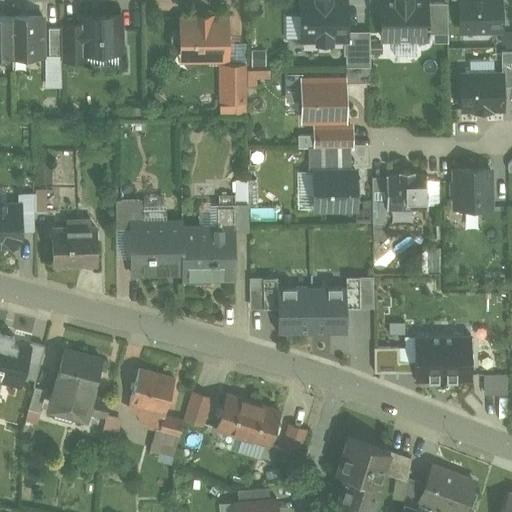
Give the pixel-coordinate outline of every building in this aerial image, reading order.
[(316,0),(317,0),(301,1),(302,39),(317,39),(317,43),(331,43),(331,39),(344,38),(346,38),(346,31),(345,0),(316,0)] [(426,0),(382,0),(381,0),(382,38),(427,38),(427,32),(426,4),(426,0)] [(500,0),(459,0),(460,31),(501,30),(500,0)] [(448,31),(447,4),(426,4),(427,32),(448,31)] [(120,15),(80,16),(81,24),(81,52),(82,52),(120,51),(120,15)] [(43,16),(13,17),(13,57),(43,57),(43,16)] [(212,16),(196,16),(196,19),(181,20),(181,32),(175,32),(171,36),(171,46),(175,50),(181,50),(181,60),(227,59),(227,19),(212,19),(212,16)] [(13,17),(0,17),(0,57),(13,57),(13,17)] [(81,24),(61,24),(61,29),(61,57),(61,60),(83,60),(82,52),(81,52),(81,24)] [(61,29),(49,29),(49,57),(61,57),(61,29)] [(369,31),(346,31),(346,38),(344,38),(344,54),(370,54),(369,31)] [(267,51),(253,51),(252,68),(267,68),(267,51)] [(511,86),(511,51),(503,52),(503,73),(503,87),(511,86)] [(370,54),(344,54),(344,55),(346,55),(346,67),(370,67),(370,54)] [(246,65),(221,65),(221,101),(237,101),(237,114),(247,114),(246,65)] [(503,73),(461,73),(462,110),(476,109),(476,111),(489,111),(489,109),(503,109),(503,87),(503,73)] [(344,80),(302,80),(303,120),(345,119),(344,80)] [(351,127),(315,127),(316,148),(351,147),(352,147),(351,127)] [(316,148),(311,148),(311,172),(314,172),(351,171),(351,147),(316,148)] [(490,169),(454,170),(454,181),(451,184),(452,194),(455,197),(455,208),(491,207),(490,169)] [(351,171),(314,172),(314,210),(356,209),(356,171),(351,171)] [(415,171),(398,171),(398,175),(387,175),(386,175),(386,179),(386,210),(388,210),(388,209),(426,209),(428,209),(427,174),(426,174),(415,175),(415,171)] [(372,179),(373,223),(386,223),(386,210),(386,179),(372,179)] [(252,206),(259,205),(258,180),(250,180),(252,206)] [(47,190),(35,191),(36,213),(47,212),(47,190)] [(34,230),(34,194),(19,194),(19,203),(21,203),(21,230),(34,230)] [(146,224),(146,199),(116,200),(116,228),(130,228),(130,224),(146,224)] [(0,203),(0,246),(11,246),(12,247),(21,237),(21,230),(21,203),(19,203),(0,203)] [(248,204),(217,204),(217,228),(234,228),(234,232),(249,232),(248,204)] [(66,220),(66,227),(51,227),(52,264),(96,262),(95,225),(90,225),(89,219),(66,220)] [(182,229),(182,223),(146,224),(130,224),(130,228),(131,274),(183,273),(182,229)] [(386,223),(373,223),(373,243),(387,243),(386,223)] [(217,228),(182,229),(183,273),(183,285),(211,285),(211,279),(235,278),(234,232),(234,228),(217,228)] [(442,250),(427,250),(427,274),(442,274),(442,250)] [(374,307),(373,277),(346,278),(346,287),(346,308),(374,307)] [(277,280),(252,280),(252,309),(278,308),(278,288),(277,280)] [(346,287),(312,288),(312,334),(346,334),(346,308),(346,287)] [(312,288),(278,288),(278,308),(278,334),(312,334),(312,288)] [(0,385),(22,391),(25,380),(33,348),(13,343),(15,336),(0,332),(0,385)] [(442,335),(415,336),(416,382),(443,381),(442,335)] [(471,335),(442,335),(443,381),(472,381),(471,335)] [(33,348),(25,380),(37,383),(45,347),(34,344),(33,348)] [(110,401),(91,396),(101,359),(64,349),(50,402),(106,417),(110,401)] [(398,349),(375,349),(376,374),(399,374),(398,349)] [(176,379),(140,369),(131,400),(167,410),(176,379)] [(508,374),(484,375),(485,395),(509,394),(508,374)] [(46,390),(34,387),(28,409),(40,413),(46,390)] [(194,395),(186,420),(203,425),(210,400),(194,395)] [(253,404),(227,396),(216,429),(243,438),(253,404)] [(279,412),(253,404),(243,438),(269,446),(279,412)] [(101,433),(117,438),(122,421),(106,417),(101,433)] [(183,423),(165,417),(161,431),(180,437),(183,423)] [(305,431),(290,427),(283,450),(298,455),(305,431)] [(390,451),(347,437),(336,472),(345,475),(337,500),(342,502),(338,511),(371,511),(373,510),(372,509),(380,485),(379,484),(382,474),(390,451)] [(411,458),(390,451),(382,474),(407,482),(408,478),(408,477),(411,458)] [(463,511),(475,482),(432,466),(425,484),(420,497),(436,504),(435,507),(447,511),(463,511)] [(408,477),(408,478),(407,482),(404,505),(416,510),(420,497),(425,484),(408,477)] [(269,488),(237,491),(239,503),(270,500),(269,488)] [(511,511),(511,493),(508,492),(500,511),(511,511)] [(239,503),(235,503),(235,511),(277,511),(277,499),(239,503)]
